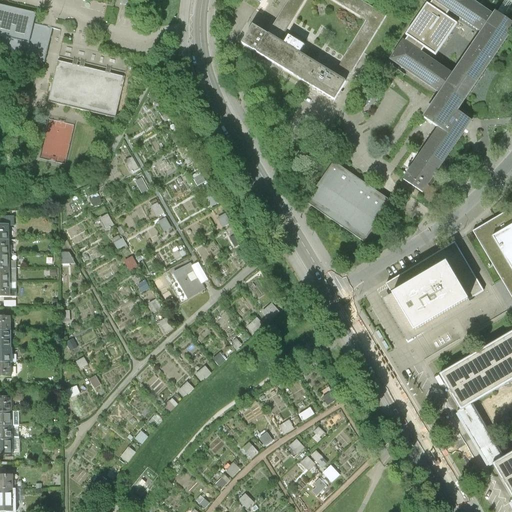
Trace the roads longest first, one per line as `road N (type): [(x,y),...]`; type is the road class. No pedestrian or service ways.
road 1 (secondary): [(332,294),(210,82),(202,0)]
road 2 (secondary): [(461,511),(332,294)]
road 3 (residential): [(332,294),(443,225),(511,160)]
